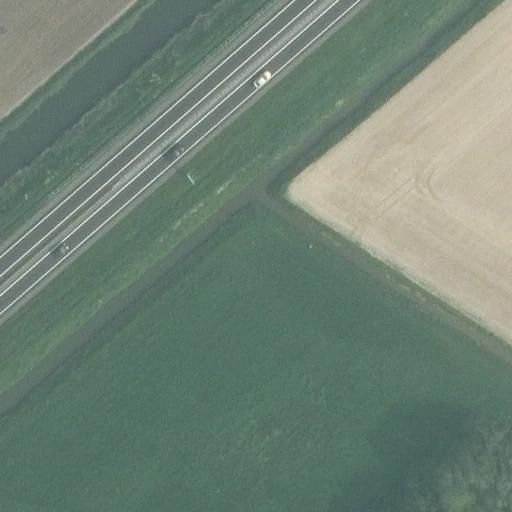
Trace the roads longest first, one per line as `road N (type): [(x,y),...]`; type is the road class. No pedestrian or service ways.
road 1 (trunk): [(0,308),(358,0)]
road 2 (trunk): [(315,0),(0,270)]
